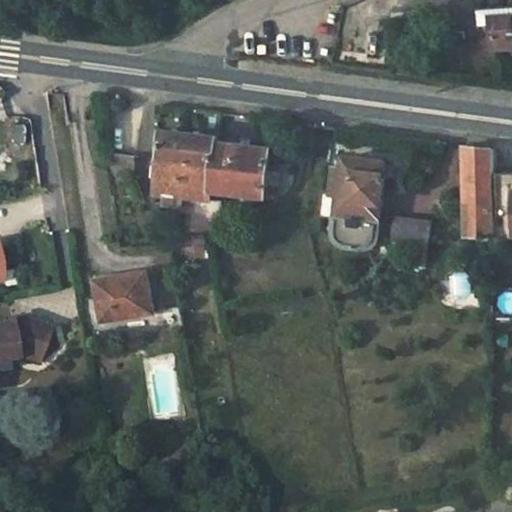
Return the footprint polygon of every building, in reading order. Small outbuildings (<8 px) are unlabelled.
[(511,5),(479,7),(480,25),(493,24),(495,47),(511,45),(511,5)] [(408,20),(393,21),(397,59),(411,58),(408,20)] [(480,25),(477,25),(476,25),(478,43),(479,61),(496,60),(495,47),(493,24),(480,25)] [(478,43),(438,46),(438,64),(479,61),(478,43)] [(218,136),(164,130),(161,159),(185,163),(185,166),(184,166),(181,195),(187,196),(185,212),(193,212),(191,231),(217,235),(221,200),(211,199),(212,190),(277,197),(282,163),(271,161),(272,147),(218,141),(218,136)] [(479,147),(466,145),(466,230),(494,230),(494,215),(494,149),(479,147)] [(136,156),(116,153),(113,168),(134,171),(136,156)] [(387,162),(337,156),(333,192),(325,191),(322,215),(338,217),(336,230),(337,234),(340,240),(342,242),(347,244),(364,246),(370,244),(375,240),(377,237),(378,222),(380,222),(387,162)] [(185,163),(161,159),(160,165),(159,178),(157,192),(165,193),(163,205),(175,207),(176,195),(181,195),(184,166),(185,166),(185,163)] [(160,165),(153,165),(151,177),(159,178),(160,165)] [(511,169),(497,170),(497,215),(505,216),(511,215),(511,169)] [(159,203),(143,204),(145,231),(161,230),(159,203)] [(193,212),(185,212),(183,230),(191,231),(193,212)] [(497,215),(494,215),(494,230),(494,242),(494,252),(505,252),(505,216),(497,215)] [(428,244),(431,221),(397,217),(394,240),(428,244)] [(494,230),(466,230),(466,242),(494,242),(494,230)] [(176,237),(160,238),(160,246),(175,244),(176,237)] [(447,269),(447,305),(470,305),(471,270),(447,269)] [(153,312),(148,278),(138,279),(137,273),(114,277),(114,279),(97,282),(102,319),(153,312)] [(503,305),(494,305),(494,314),(503,314),(503,305)] [(193,309),(182,310),(184,324),(195,322),(193,309)] [(37,362),(49,329),(17,317),(7,319),(7,323),(0,323),(0,368),(6,367),(3,355),(2,350),(12,348),(13,353),(37,362)] [(220,383),(218,368),(194,372),(196,387),(220,383)] [(128,481),(124,455),(108,457),(112,484),(123,482),(128,481)] [(247,480),(245,467),(217,472),(219,485),(247,480)] [(126,498),(123,482),(112,484),(108,485),(111,501),(126,498)]
